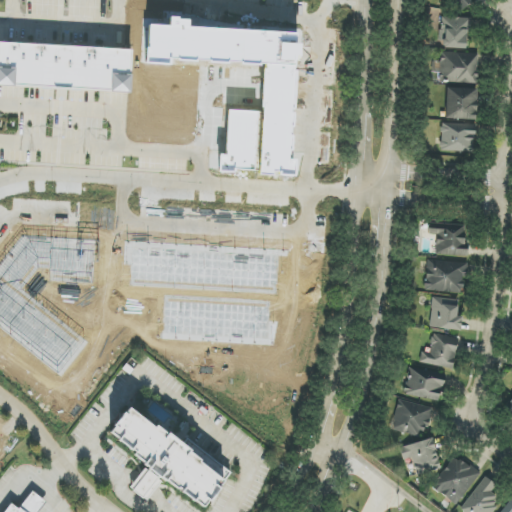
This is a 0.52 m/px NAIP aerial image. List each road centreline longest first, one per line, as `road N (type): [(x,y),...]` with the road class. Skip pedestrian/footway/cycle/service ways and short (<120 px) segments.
road 1 (residential): [(367,0),(358,200),(339,361),(317,445),(283,511)]
road 2 (residential): [(315,511),(367,368),(382,281),(398,0)]
road 3 (residential): [(511,48),(497,288),(471,427),(511,458)]
road 4 (residential): [(501,182),(359,170)]
road 5 (residential): [(358,200),(499,210)]
